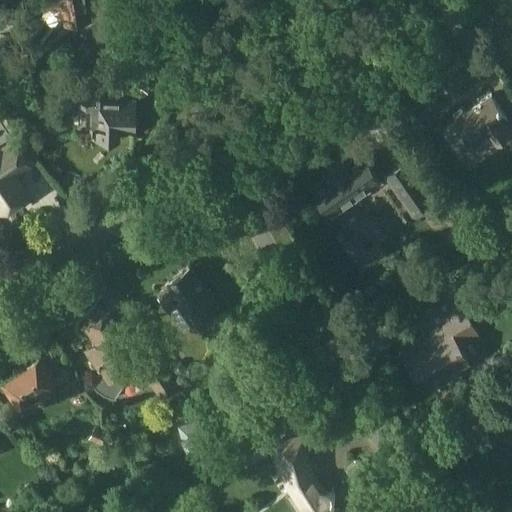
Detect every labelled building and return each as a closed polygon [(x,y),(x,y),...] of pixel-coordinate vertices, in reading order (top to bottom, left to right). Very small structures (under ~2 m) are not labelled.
[(51,0),(52,9),(63,8),(65,24),(96,20),(92,0),(51,0)] [(1,33),(1,54),(2,76),(15,76),(14,53),(13,33),(1,33)] [(44,53),(50,64),(73,51),(67,41),(44,53)] [(75,69),(105,50),(99,41),(69,60),(75,69)] [(92,126),(92,138),(117,138),(118,131),(134,131),(134,127),(136,127),(137,118),(134,118),(134,101),(119,100),(119,91),(106,91),(107,70),(81,70),(80,106),(88,106),(87,126),(92,126)] [(456,119),(453,121),(443,128),(461,153),(475,143),(473,141),(483,134),(492,147),(511,132),(511,127),(505,119),(507,117),(491,94),(465,113),(461,106),(451,113),(456,119)] [(19,205),(16,201),(26,194),(16,179),(17,171),(27,164),(13,143),(0,151),(0,208),(2,211),(5,209),(7,213),(19,205)] [(345,165),(341,159),(340,158),(323,170),(324,171),(328,176),(312,188),(331,216),(380,181),(361,153),(345,165)] [(384,175),(395,190),(413,216),(436,199),(408,159),(384,175)] [(462,213),(451,221),(463,237),(474,229),(462,213)] [(511,229),(494,242),(501,253),(511,244),(511,229)] [(204,327),(212,339),(233,325),(224,312),(222,314),(216,306),(219,304),(204,283),(201,285),(189,268),(164,285),(166,288),(158,294),(169,310),(178,304),(191,323),(208,312),(213,320),(204,327)] [(483,277),(463,287),(470,302),(490,292),(483,277)] [(465,311),(431,330),(399,350),(414,375),(422,371),(429,383),(435,379),(436,380),(440,377),(439,377),(468,360),(457,341),(476,330),(465,311)] [(90,384),(91,384),(92,386),(94,388),(96,390),(98,391),(100,392),(102,393),(105,394),(107,394),(110,394),(112,394),(115,393),(117,392),(118,391),(115,389),(122,381),(117,375),(141,359),(109,313),(86,328),(96,343),(86,350),(100,370),(90,384)] [(3,384),(18,405),(56,380),(41,358),(3,384)] [(159,358),(141,371),(161,400),(179,387),(159,358)] [(200,423),(198,419),(175,428),(185,453),(208,444),(206,439),(214,436),(208,420),(200,423)] [(94,428),(88,439),(101,446),(107,434),(94,428)] [(346,511),(345,510),(333,508),(335,493),(323,491),(310,473),(300,437),(272,445),(280,474),(292,471),(295,480),(301,490),(295,495),(306,511),(346,511)]
